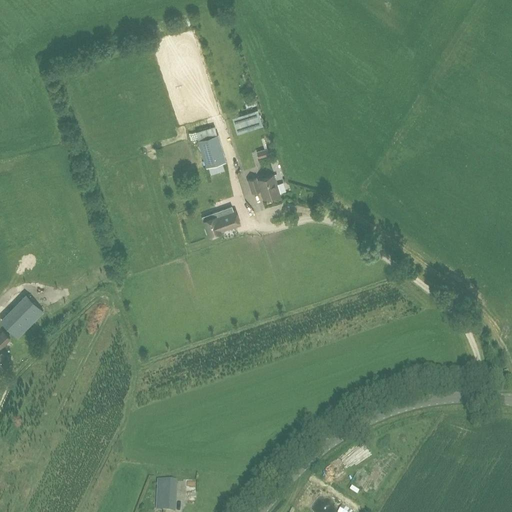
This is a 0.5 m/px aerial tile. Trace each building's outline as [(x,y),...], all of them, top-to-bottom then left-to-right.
[(210,79),(212,92),(218,91),(215,78),(210,79)] [(258,110),(257,110),(244,114),(232,118),(237,133),(249,129),(263,125),(258,110)] [(198,140),(206,167),(226,161),(218,134),(198,140)] [(269,148),(257,152),(259,159),(271,155),(269,148)] [(260,179),(259,177),(249,180),(252,193),(261,190),(263,199),(280,194),(274,175),(260,179)] [(236,211),(217,217),(216,216),(204,220),(210,237),(222,232),(221,231),(241,224),(236,211)] [(14,278),(25,278),(25,263),(29,263),(29,257),(14,256),(14,278)] [(22,332),(43,311),(26,294),(5,315),(22,332)] [(0,369),(1,371),(12,359),(1,349),(10,338),(3,332),(0,335),(0,369)] [(176,481),(158,480),(157,499),(175,500),(176,481)] [(192,496),(200,495),(199,486),(191,487),(192,496)]
